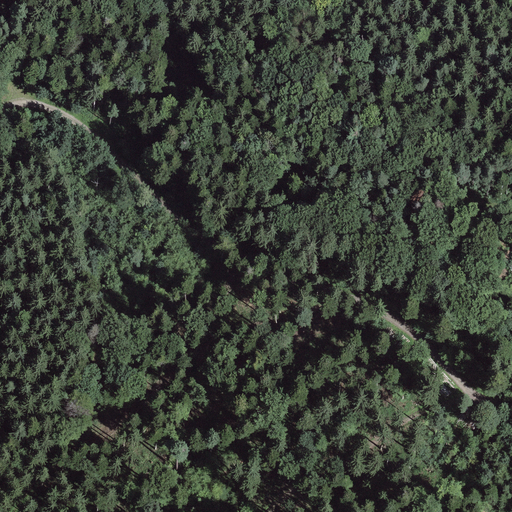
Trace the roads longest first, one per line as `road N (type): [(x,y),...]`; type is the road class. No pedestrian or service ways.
road 1 (track): [(511,406),(472,394),(373,308),(256,264),(182,225),(79,121),(44,103),(0,107)]
road 2 (track): [(472,394),(289,493),(269,511)]
